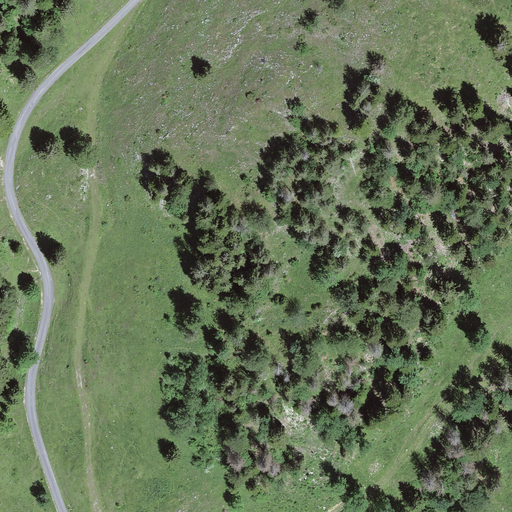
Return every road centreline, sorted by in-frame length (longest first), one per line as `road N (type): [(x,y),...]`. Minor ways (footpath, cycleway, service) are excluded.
road 1 (track): [(135,0),(40,91),(9,163),(14,207),(47,277),(30,398),(63,511)]
road 2 (track): [(97,511),(77,360),(96,217),(97,97),(143,0)]
